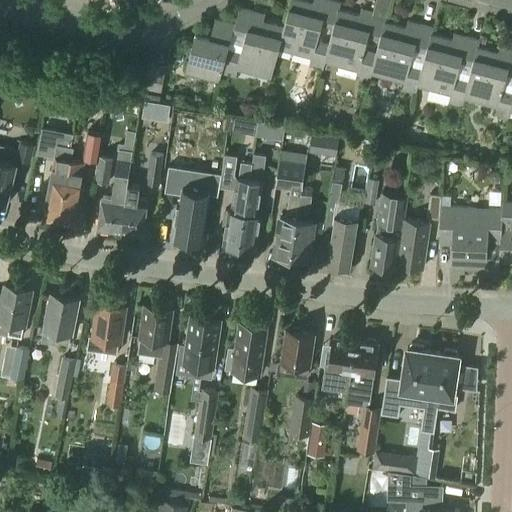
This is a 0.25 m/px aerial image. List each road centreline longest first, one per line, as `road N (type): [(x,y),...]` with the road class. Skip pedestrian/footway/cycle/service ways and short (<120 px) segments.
road 1 (residential): [(504,306),(224,280),(0,233)]
road 2 (residential): [(217,0),(146,36),(0,7)]
road 3 (residential): [(504,306),(496,511)]
